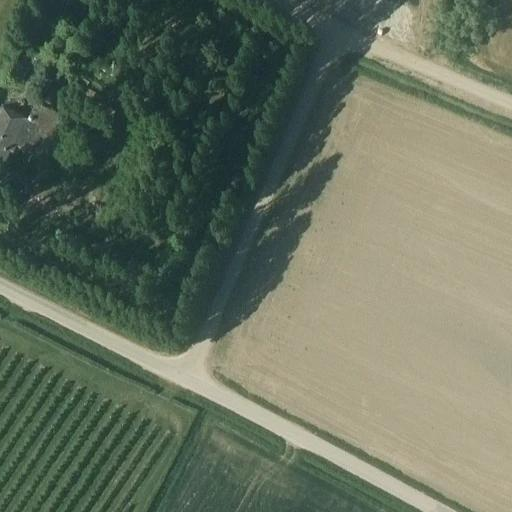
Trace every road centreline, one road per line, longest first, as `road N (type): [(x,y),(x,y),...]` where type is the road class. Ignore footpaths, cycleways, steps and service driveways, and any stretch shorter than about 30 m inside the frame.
road 1 (unclassified): [(177,393),(335,31)]
road 2 (unclassified): [(401,511),(177,393)]
road 3 (unclassified): [(177,393),(0,300)]
road 4 (unclassified): [(335,31),(511,104)]
